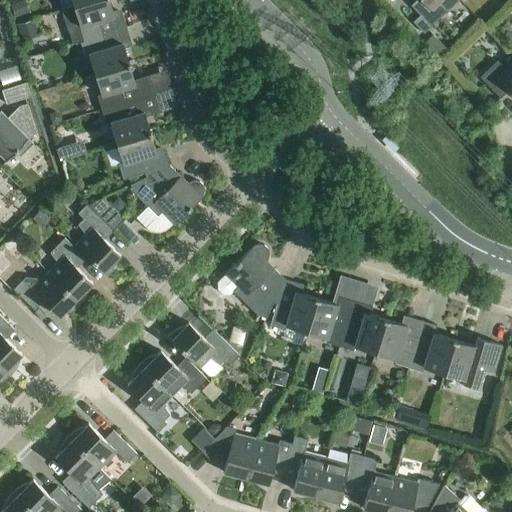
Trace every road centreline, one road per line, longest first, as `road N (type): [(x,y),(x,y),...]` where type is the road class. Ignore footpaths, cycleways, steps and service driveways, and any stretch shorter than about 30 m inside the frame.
road 1 (residential): [(249,183),(324,253),(491,303),(511,285)]
road 2 (unclassified): [(66,365),(249,183)]
road 3 (tertiary): [(511,264),(452,235),(328,109)]
road 4 (residential): [(66,365),(196,494),(225,511)]
road 5 (residential): [(156,0),(197,132),(249,183)]
road 6 (tertiary): [(328,109),(309,60),(248,0)]
